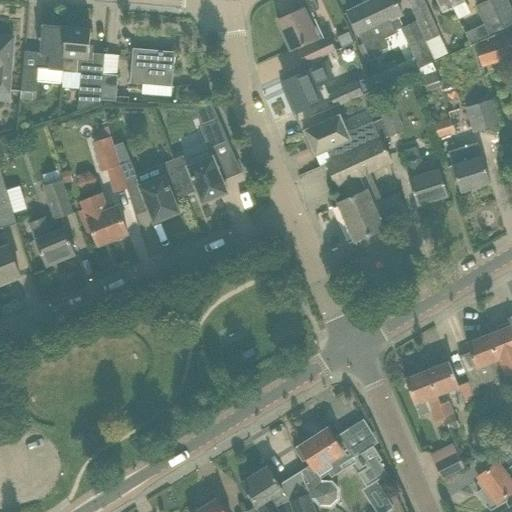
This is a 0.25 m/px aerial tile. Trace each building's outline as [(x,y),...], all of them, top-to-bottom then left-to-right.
[(305,64),(322,56),(331,52),(336,50),(329,36),(322,39),(320,35),(321,35),(314,21),(315,21),(311,13),(319,9),(314,0),(302,0),(301,1),(300,0),(297,0),(302,9),(278,20),(291,49),(298,46),(299,50),(298,50),(305,64)] [(369,0),(347,11),(368,55),(387,46),(383,38),(396,32),(390,21),(402,15),(395,0),(369,0)] [(408,0),(407,1),(416,20),(416,19),(434,59),(447,53),(423,0),(408,0)] [(449,0),(436,0),(442,12),(452,7),(449,0)] [(503,28),(490,0),(484,0),(475,4),(484,24),(465,33),(470,43),(503,28)] [(511,9),(507,0),(490,0),(503,28),(511,23),(511,9)] [(416,19),(416,20),(400,27),(413,56),(367,78),(372,88),(415,68),(423,64),(428,62),(430,61),(434,59),(416,19)] [(62,83),(63,70),(66,26),(42,24),(38,68),(23,66),(20,90),(36,92),(37,81),(62,83)] [(66,26),(63,70),(81,72),(77,109),(100,101),(100,99),(101,99),(103,74),(102,74),(104,54),(89,52),(91,28),(66,26)] [(475,43),(482,66),(511,56),(511,36),(509,28),(475,43)] [(336,39),(340,48),(352,42),(348,33),(336,39)] [(0,91),(8,92),(13,37),(0,36),(0,91)] [(130,83),(172,86),(175,52),(133,48),(130,83)] [(423,64),(415,68),(422,90),(438,85),(430,61),(428,62),(423,64)] [(309,70),(284,81),(285,83),(290,95),(286,96),(292,111),(296,109),(297,111),(315,103),(327,97),(326,95),(328,94),(323,82),(332,78),(326,63),(310,71),(309,70)] [(118,75),(103,74),(101,99),(115,101),(118,75)] [(328,92),(335,107),(363,94),(357,79),(328,92)] [(375,102),(381,119),(382,119),(385,128),(397,124),(388,98),(375,102)] [(464,107),(472,133),(501,124),(492,98),(464,107)] [(210,152),(229,143),(212,104),(193,105),(202,126),(200,127),(210,152)] [(326,150),(331,161),(380,138),(381,140),(388,137),(385,128),(382,119),(381,119),(373,122),(373,121),(352,130),(345,127),(339,115),(305,130),(307,135),(305,136),(310,148),(313,147),(316,154),(326,150)] [(434,123),(438,137),(455,132),(451,118),(434,123)] [(97,130),(100,139),(92,141),(102,171),(120,165),(111,136),(108,126),(97,130)] [(0,137),(0,155),(12,152),(7,135),(0,137)] [(380,138),(331,161),(326,163),(337,186),(338,185),(345,199),(337,203),(354,241),(384,228),(381,221),(406,210),(396,188),(386,193),(388,196),(374,202),(373,200),(381,197),(370,172),(391,162),(381,140),(380,138)] [(447,150),(460,191),(490,182),(477,142),(466,146),(466,144),(447,150)] [(401,151),(417,205),(448,195),(439,167),(426,171),(421,157),(419,158),(416,146),(401,151)] [(184,154),(171,160),(186,195),(197,190),(202,203),(228,192),(223,180),(213,155),(189,165),(184,154)] [(120,164),(126,183),(138,178),(130,160),(120,164)] [(186,195),(171,160),(158,165),(163,176),(139,185),(154,223),(157,221),(180,212),(174,199),(186,195)] [(0,227),(16,223),(0,169),(0,227)] [(44,185),(55,218),(72,212),(61,180),(44,185)] [(124,234),(127,233),(116,204),(108,207),(102,191),(79,201),(82,209),(80,210),(88,233),(92,231),(98,245),(112,239),(113,242),(117,241),(122,239),(125,237),(124,234)] [(51,230),(45,215),(28,222),(46,266),(75,254),(64,225),(51,230)] [(7,243),(0,245),(0,283),(20,276),(7,243)] [(511,329),(510,325),(508,326),(506,323),(497,326),(498,330),(488,334),(506,382),(508,387),(511,385),(511,329)] [(496,385),(506,382),(488,334),(466,343),(470,352),(459,356),(472,389),(493,380),(496,385)] [(449,362),(426,370),(436,395),(458,387),(449,362)] [(436,395),(426,370),(405,379),(419,416),(431,412),(434,421),(445,417),(439,404),(440,404),(436,395)] [(449,400),(440,404),(439,404),(445,417),(453,414),(454,413),(449,400)] [(453,414),(445,417),(450,430),(459,427),(454,413),(453,414)] [(308,482),(306,484),(310,497),(316,495),(321,501),(328,503),(335,498),(335,490),(330,484),(322,484),(320,476),(328,471),(331,477),(343,469),(340,465),(353,457),(354,459),(355,459),(348,448),(341,436),(335,440),(327,428),(321,432),(321,431),(294,448),(302,462),(307,458),(311,464),(301,471),(308,482)] [(353,457),(340,465),(343,469),(346,473),(358,466),(370,485),(388,473),(380,461),(382,460),(368,436),(348,448),(355,459),(354,459),(353,457)] [(498,461),(478,476),(485,486),(477,492),(489,509),(506,500),(504,497),(511,490),(511,441),(495,450),(492,452),(498,461)] [(436,464),(443,478),(465,467),(458,453),(436,464)] [(278,511),(270,498),(283,490),(268,466),(241,483),(255,506),(254,507),(258,511),(278,511)] [(314,511),(307,494),(290,499),(293,511),(314,511)] [(226,511),(217,498),(194,511),(226,511)]
